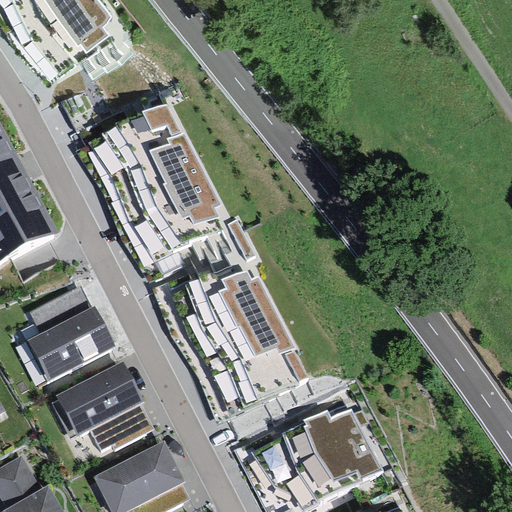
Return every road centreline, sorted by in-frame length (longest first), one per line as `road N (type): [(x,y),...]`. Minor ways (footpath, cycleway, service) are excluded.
road 1 (tertiary): [(511,438),(173,0)]
road 2 (residential): [(0,77),(228,511)]
road 3 (residential): [(511,99),(442,0)]
